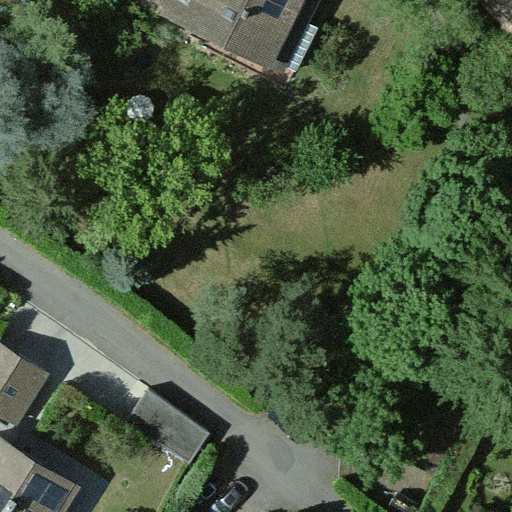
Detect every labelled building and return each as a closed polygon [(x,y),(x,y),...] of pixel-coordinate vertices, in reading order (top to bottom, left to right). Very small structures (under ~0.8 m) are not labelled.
[(0,0),(0,23),(13,0),(0,0)] [(299,0),(147,0),(270,60),(299,0)] [(511,0),(480,0),(511,31),(511,0)] [(0,340),(0,416),(12,424),(46,371),(0,340)] [(470,412),(414,380),(380,440),(436,472),(470,412)] [(147,387),(126,421),(189,460),(208,431),(147,387)] [(0,431),(0,511),(62,511),(81,483),(0,431)] [(494,511),(475,501),(468,511),(494,511)]
